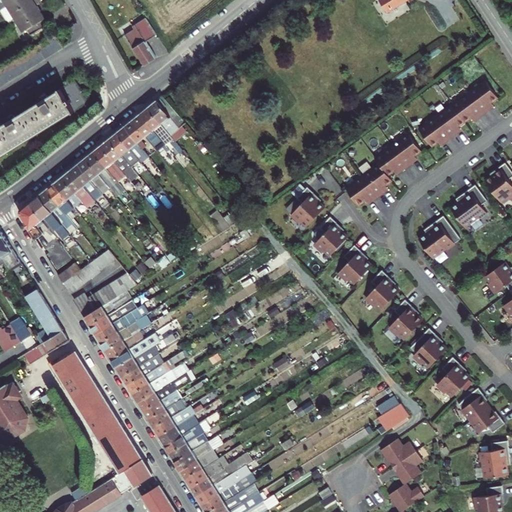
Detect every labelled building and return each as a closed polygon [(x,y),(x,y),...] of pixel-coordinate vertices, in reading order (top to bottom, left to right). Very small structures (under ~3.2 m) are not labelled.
[(8,6),(16,0),(0,0),(0,7),(1,9),(8,6)] [(34,0),(16,0),(8,6),(15,18),(37,5),(34,0)] [(377,0),(386,12),(405,0),(377,0)] [(45,18),(37,5),(15,18),(24,32),(27,30),(31,35),(47,25),(43,20),(45,18)] [(8,6),(1,9),(9,22),(15,18),(8,6)] [(353,30),(370,19),(364,8),(346,19),(353,30)] [(126,18),(128,20),(136,33),(149,51),(151,49),(140,34),(151,26),(139,9),(126,18)] [(136,33),(128,20),(119,27),(127,39),(136,33)] [(136,33),(127,39),(139,57),(149,51),(136,33)] [(63,47),(56,35),(49,38),(57,51),(63,47)] [(57,51),(49,38),(44,42),(51,55),(57,51)] [(51,55),(44,42),(38,46),(45,59),(51,55)] [(45,59),(38,46),(32,50),(40,62),(45,59)] [(40,62),(32,50),(26,53),(33,66),(40,62)] [(33,66),(26,53),(20,57),(28,69),(33,66)] [(28,69),(20,57),(14,60),(22,73),(28,69)] [(22,73),(14,60),(7,64),(15,77),(22,73)] [(15,77),(7,64),(2,68),(10,81),(15,77)] [(10,81),(2,68),(0,69),(0,78),(4,84),(10,81)] [(469,92),(484,113),(490,109),(489,107),(492,104),(491,102),(498,97),(485,80),(469,92)] [(0,157),(88,103),(75,81),(48,97),(46,96),(40,99),(41,101),(15,117),(14,116),(8,120),(9,121),(0,126),(0,157)] [(469,92),(452,105),(465,122),(471,117),(472,119),(476,116),(477,118),(484,113),(469,92)] [(163,96),(149,107),(162,123),(162,124),(171,135),(186,123),(168,102),(163,96)] [(452,105),(436,117),(451,137),(457,132),(456,131),(460,128),(459,126),(465,122),(452,105)] [(171,135),(162,124),(162,123),(149,107),(141,113),(167,145),(174,139),(171,135)] [(141,113),(133,120),(146,136),(157,149),(161,145),(165,150),(169,147),(167,145),(141,113)] [(451,137),(436,117),(419,129),(431,146),(438,141),(439,143),(443,140),(445,142),(451,137)] [(146,136),(133,120),(126,126),(144,149),(147,146),(141,140),(146,136)] [(126,126),(118,132),(140,160),(142,162),(150,156),(144,149),(126,126)] [(118,132),(110,139),(132,166),(140,160),(118,132)] [(408,134),(392,146),(407,166),(413,162),(412,160),(416,157),(415,156),(421,151),(408,134)] [(132,166),(110,139),(102,145),(127,175),(132,181),(139,175),(132,166)] [(127,175),(102,145),(94,151),(119,181),(127,175)] [(392,146),(375,158),(379,163),(388,175),(394,171),(395,172),(399,169),(401,171),(407,166),(392,146)] [(94,151),(86,157),(111,188),(118,196),(125,190),(119,181),(94,151)] [(86,157),(78,164),(103,194),(111,188),(86,157)] [(379,164),(363,176),(378,196),(384,192),(383,190),(387,187),(385,185),(392,180),(388,175),(379,163),(375,158),(379,164)] [(492,176),(485,181),(501,202),(507,197),(508,199),(511,196),(511,184),(508,179),(511,176),(511,171),(505,162),(499,167),(501,170),(492,176)] [(103,194),(78,164),(71,170),(95,200),(103,194)] [(490,174),(492,176),(501,170),(499,167),(490,174)] [(71,170),(63,176),(82,200),(87,207),(95,200),(71,170)] [(63,176),(55,183),(75,206),(82,200),(63,176)] [(378,196),(363,176),(346,188),(359,205),(365,200),(366,202),(370,199),(371,201),(378,196)] [(75,206),(55,183),(47,189),(69,216),(73,213),(70,210),(75,206)] [(481,205),(487,200),(476,184),(462,194),(464,197),(458,202),(451,207),(465,227),(479,218),(479,219),(487,213),(481,205)] [(301,221),(307,227),(325,208),(319,202),(311,195),(313,193),(307,187),(297,198),(302,203),(291,215),(300,223),(301,221)] [(78,227),(71,218),(69,216),(47,189),(40,195),(68,230),(72,226),(75,229),(78,227)] [(311,195),(319,202),(321,200),(313,193),(311,195)] [(45,217),(62,239),(60,241),(64,246),(74,239),(70,233),(68,230),(40,195),(30,203),(43,219),(45,217)] [(302,203),(297,198),(286,210),(291,215),(302,203)] [(43,219),(30,203),(22,209),(21,214),(34,235),(41,229),(41,228),(46,223),(43,219)] [(218,209),(210,215),(223,231),(232,226),(218,209)] [(75,215),(71,218),(78,227),(84,235),(88,232),(75,215)] [(448,249),(455,244),(455,243),(461,238),(444,215),(430,225),(433,228),(427,233),(419,238),(434,258),(447,249),(448,249)] [(324,251),(330,256),(348,237),(342,232),(334,224),(336,222),(330,217),(320,228),(325,233),(314,244),(323,253),(324,251)] [(334,224),(342,232),(344,230),(336,222),(334,224)] [(0,255),(4,262),(7,267),(8,269),(20,261),(0,228),(0,255)] [(349,279),(354,285),(372,266),(367,260),(359,253),(361,251),(355,245),(344,256),(349,261),(339,273),(347,281),(349,279)] [(63,283),(70,293),(101,271),(100,270),(116,257),(109,249),(81,269),(63,283)] [(288,249),(280,254),(285,263),(294,257),(292,254),(288,249)] [(359,253),(367,260),(369,258),(361,251),(359,253)] [(22,264),(20,261),(8,269),(10,271),(22,264)] [(81,269),(76,262),(59,275),(63,283),(81,269)] [(506,285),(511,291),(511,290),(511,271),(510,268),(505,262),(486,276),(490,282),(488,284),(496,293),(506,285)] [(376,304),(382,310),(400,290),(394,285),(386,278),(388,276),(382,270),(371,281),(377,286),(366,298),(374,306),(376,304)] [(85,317),(124,292),(128,290),(138,283),(129,272),(89,297),(85,292),(74,299),(85,317)] [(386,278),(394,285),(396,283),(388,276),(386,278)] [(37,288),(25,296),(51,337),(64,330),(37,288)] [(128,290),(124,292),(130,301),(133,298),(128,290)] [(90,325),(130,301),(124,292),(85,317),(90,325)] [(96,334),(132,311),(139,307),(133,298),(130,301),(90,325),(96,334)] [(399,334),(405,339),(423,320),(417,315),(409,307),(411,305),(405,299),(395,310),(400,316),(389,327),(398,335),(399,334)] [(409,307),(417,315),(419,312),(411,305),(409,307)] [(135,316),(132,311),(96,334),(101,343),(136,321),(154,310),(151,306),(135,316)] [(169,312),(165,306),(154,313),(158,319),(169,312)] [(21,318),(11,323),(22,340),(31,334),(21,318)] [(145,335),(162,325),(159,320),(142,330),(145,335)] [(330,320),(322,324),(327,331),(334,327),(330,320)] [(106,351),(141,329),(136,321),(101,343),(106,351)] [(3,329),(13,346),(22,340),(11,323),(3,329)] [(0,327),(0,343),(5,351),(13,346),(3,329),(1,327),(0,327)] [(423,362),(429,368),(447,348),(442,343),(434,336),(436,333),(429,328),(419,339),(424,344),(413,356),(422,364),(423,362)] [(142,330),(141,329),(106,351),(111,359),(138,343),(136,341),(145,335),(142,330)] [(38,350),(42,356),(70,339),(64,330),(51,337),(38,345),(32,349),(34,352),(38,350)] [(111,359),(117,368),(154,345),(164,339),(159,330),(138,343),(111,359)] [(164,339),(168,346),(178,340),(173,333),(164,339)] [(434,336),(442,343),(443,341),(436,333),(434,336)] [(117,368),(122,376),(159,353),(154,345),(117,368)] [(29,351),(24,354),(30,364),(42,356),(38,350),(34,352),(32,349),(29,351)] [(76,350),(53,365),(120,473),(144,458),(76,350)] [(127,385),(160,365),(165,362),(159,353),(122,376),(127,385)] [(447,391),(453,396),(471,377),(465,372),(457,364),(459,362),(453,356),(443,368),(448,373),(437,385),(446,393),(447,391)] [(457,364),(465,372),(467,370),(459,362),(457,364)] [(133,394),(165,373),(160,365),(127,385),(133,394)] [(172,369),(165,373),(133,394),(138,402),(174,380),(177,378),(172,369)] [(144,411),(176,390),(179,388),(174,380),(138,402),(144,411)] [(206,383),(204,380),(186,391),(188,395),(206,383)] [(27,418),(16,399),(21,396),(13,384),(8,387),(6,384),(0,387),(0,443),(1,444),(3,433),(14,435),(24,429),(27,418)] [(471,421),(489,407),(485,402),(481,396),(483,394),(479,389),(467,398),(460,406),(471,421)] [(149,419),(182,399),(176,390),(144,411),(149,419)] [(149,419),(154,428),(176,414),(187,407),(182,399),(149,419)] [(397,418),(400,422),(410,415),(402,403),(391,410),(397,418)] [(159,436),(194,415),(204,408),(202,405),(193,410),(191,405),(187,407),(176,414),(154,428),(159,436)] [(489,407),(471,421),(479,431),(487,425),(492,431),(504,422),(500,417),(498,418),(494,412),(489,407)] [(391,410),(379,418),(383,425),(378,429),(382,434),(400,422),(397,418),(391,410)] [(165,445),(199,423),(194,415),(159,436),(165,445)] [(165,445),(170,453),(203,432),(205,431),(200,423),(199,423),(165,445)] [(170,453),(175,462),(209,441),(203,432),(170,453)] [(3,433),(1,444),(14,435),(3,433)] [(238,435),(233,438),(237,444),(241,441),(238,435)] [(285,449),(294,444),(290,438),(282,444),(285,449)] [(398,438),(381,449),(393,466),(417,451),(410,441),(403,446),(398,438)] [(484,478),(509,474),(508,465),(506,457),(510,457),(508,440),(491,443),(492,450),(479,452),(481,462),(482,462),(484,478)] [(209,441),(175,462),(181,470),(214,450),(209,441)] [(186,479),(219,458),(214,450),(181,470),(186,479)] [(192,488),(229,464),(225,458),(233,453),(232,450),(219,458),(186,479),(192,488)] [(417,451),(393,466),(405,483),(406,483),(421,472),(416,465),(423,460),(417,451)] [(248,452),(243,455),(247,463),(252,459),(248,452)] [(243,455),(229,464),(192,488),(197,496),(247,465),(246,463),(247,463),(243,455)] [(120,473),(89,492),(76,500),(73,502),(79,511),(93,511),(122,494),(122,493),(153,474),(144,458),(120,473)] [(197,496),(202,505),(237,482),(251,473),(247,465),(197,496)] [(252,473),(239,481),(244,490),(257,482),(252,473)] [(237,482),(202,505),(206,511),(208,511),(234,496),(244,490),(239,481),(237,482)] [(406,483),(405,483),(389,494),(401,511),(403,511),(425,496),(418,486),(411,491),(406,483)] [(89,492),(85,485),(72,493),(76,500),(89,492)] [(478,511),(502,511),(502,505),(500,494),(503,494),(502,485),(487,488),(488,495),(474,497),(476,509),(478,508),(478,511)] [(177,511),(161,486),(143,497),(151,511),(177,511)] [(227,511),(259,492),(255,486),(235,498),(234,496),(208,511),(227,511)] [(324,499),(332,493),(331,490),(329,487),(320,492),(324,499)] [(246,511),(264,501),(259,492),(227,511),(246,511)] [(151,511),(143,497),(137,501),(144,511),(151,511)] [(265,511),(266,511),(269,509),(264,501),(246,511),(265,511)] [(79,511),(73,502),(63,508),(59,511),(57,511),(79,511)]
